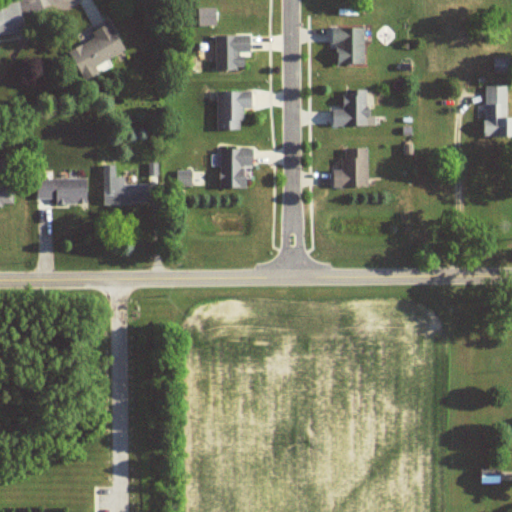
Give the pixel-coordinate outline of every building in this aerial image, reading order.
[(0,32),(18,32),(16,2),(0,3),(0,32)] [(194,23),(215,22),(214,5),(193,5),(194,23)] [(105,56),(121,47),(104,19),(87,29),(90,34),(63,50),(79,78),(108,61),(105,56)] [(331,60),(361,61),(361,24),(327,24),(327,40),(331,40),(331,60)] [(212,32),(212,67),(240,66),(240,54),(246,54),(246,32),(212,32)] [(506,83),(482,83),(482,118),(478,118),(478,133),(505,133),(506,83)] [(328,123),(371,123),(371,112),(365,112),(365,87),(339,87),(339,107),(328,107),(328,123)] [(239,127),(240,105),(248,105),(248,88),(214,88),(213,127),(239,127)] [(364,184),(364,145),(341,145),(341,154),(337,154),(337,168),(328,169),(329,184),(364,184)] [(242,185),(242,164),(250,164),(250,146),(218,146),(218,173),(215,173),(215,185),(242,185)] [(121,182),(121,174),(109,174),(109,181),(100,182),(100,202),(144,201),(143,181),(121,182)] [(52,201),(84,201),(84,176),(32,177),(32,196),(52,195),(52,201)] [(0,203),(1,203),(1,200),(10,201),(10,178),(0,178),(0,203)] [(478,484),(478,468),(497,468),(497,484),(478,484)]
